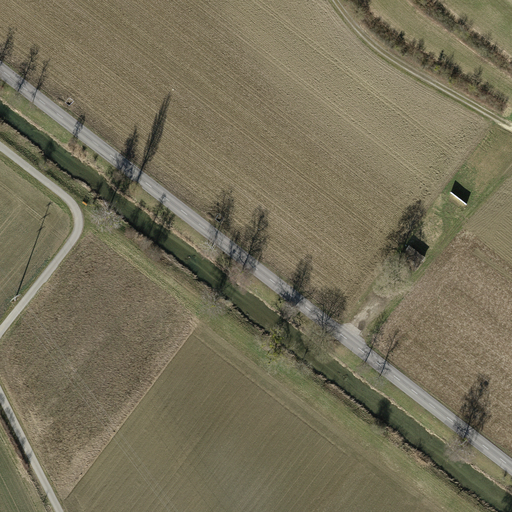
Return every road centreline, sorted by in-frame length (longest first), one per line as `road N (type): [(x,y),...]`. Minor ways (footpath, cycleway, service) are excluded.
road 1 (tertiary): [(511,464),(0,65)]
road 2 (track): [(0,146),(71,205),(79,233),(0,335)]
road 3 (track): [(511,125),(366,45),(329,0)]
road 4 (track): [(0,391),(60,511)]
